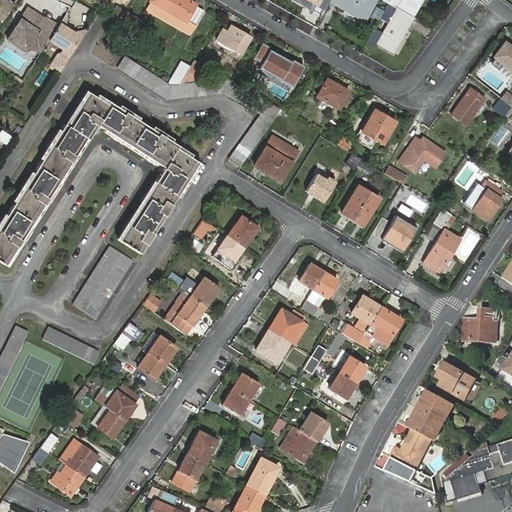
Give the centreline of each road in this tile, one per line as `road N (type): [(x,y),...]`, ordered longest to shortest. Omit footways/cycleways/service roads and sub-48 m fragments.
road 1 (residential): [(0,181),(79,64),(166,111),(221,105),(239,113),(212,166)]
road 2 (residential): [(47,311),(130,180),(128,169),(108,158),(94,165),(37,250),(17,299)]
road 3 (residential): [(95,511),(300,221)]
road 4 (residential): [(470,0),(401,86),(387,86),(234,0)]
road 5 (residential): [(212,166),(103,330),(47,311)]
road 6 (residential): [(341,511),(387,414),(451,314)]
road 7 (residential): [(300,221),(451,314)]
